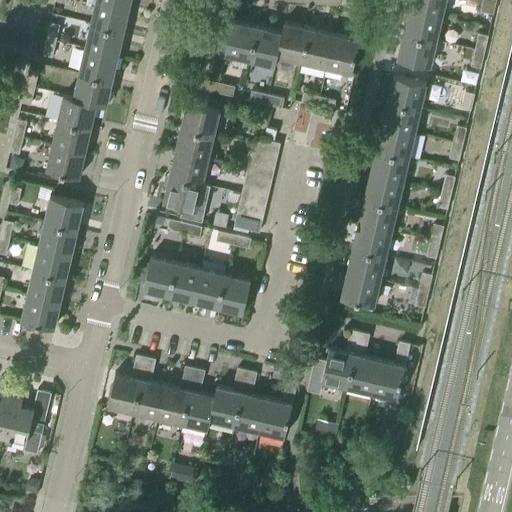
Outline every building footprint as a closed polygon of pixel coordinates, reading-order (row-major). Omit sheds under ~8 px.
[(127,29),(132,4),(114,0),(96,0),(92,21),(127,29)] [(443,13),(446,0),(411,0),(410,6),(443,13)] [(494,12),(497,0),(484,0),(482,9),(494,12)] [(437,38),(443,13),(410,6),(405,31),(437,38)] [(225,52),(233,19),(208,13),(201,46),(225,52)] [(250,58),(258,24),(233,19),(225,52),(250,58)] [(51,20),(47,37),(57,39),(61,22),(51,20)] [(121,53),(127,29),(92,21),(86,46),(121,53)] [(303,59),(311,27),(285,21),(283,30),(277,53),(279,54),(303,59)] [(277,53),(283,30),(258,24),(250,58),(276,64),(279,54),(277,53)] [(327,65),(335,32),(311,27),(303,59),(327,65)] [(431,65),(437,38),(405,31),(398,57),(431,65)] [(480,31),(475,48),(485,51),(489,35),(480,31)] [(361,38),(335,32),(327,65),(326,73),(341,77),(343,68),(353,71),(361,38)] [(54,55),(57,39),(47,37),(44,53),(54,55)] [(115,78),(121,53),(86,46),(81,70),(115,78)] [(482,66),(485,51),(475,48),(471,64),(482,66)] [(30,69),(26,85),(36,87),(40,71),(30,69)] [(108,105),(115,78),(81,70),(75,95),(75,96),(99,102),(99,103),(108,105)] [(394,73),(389,98),(421,106),(427,81),(394,73)] [(217,91),(219,81),(203,78),(201,87),(217,91)] [(235,85),(219,81),(217,91),(233,94),(235,85)] [(32,104),(36,87),(26,85),(22,101),(32,104)] [(266,102),(269,93),(253,89),(251,98),(266,102)] [(471,109),(476,92),(465,90),(461,106),(471,109)] [(318,105),(321,95),(304,91),(302,101),(318,105)] [(93,127),(99,103),(99,102),(75,96),(75,95),(66,93),(60,119),(93,127)] [(285,96),(269,93),(266,102),(282,106),(285,96)] [(337,99),(321,95),(318,105),(334,108),(337,99)] [(416,130),(421,106),(389,98),(383,122),(416,130)] [(188,100),(183,125),(215,132),(221,108),(188,100)] [(18,118),(14,134),(24,137),(28,121),(18,118)] [(88,151),(93,127),(60,119),(54,143),(88,151)] [(410,155),(416,130),(383,122),(377,147),(410,155)] [(457,124),(454,140),(464,142),(467,126),(457,124)] [(210,157),(215,132),(183,125),(177,149),(210,157)] [(268,126),(266,135),(275,137),(277,128),(268,126)] [(20,153),(24,137),(14,134),(10,150),(20,153)] [(256,136),(253,148),(279,154),(282,142),(256,136)] [(460,159),(464,142),(454,140),(450,156),(460,159)] [(82,177),(88,151),(54,143),(48,169),(82,177)] [(404,180),(410,155),(377,147),(371,171),(404,180)] [(276,166),(279,154),(253,148),(250,160),(276,166)] [(204,182),(210,157),(177,149),(171,174),(204,182)] [(272,179),(276,166),(250,160),(247,173),(272,179)] [(398,204),(404,180),(371,171),(365,196),(398,204)] [(269,192),(272,179),(247,173),(244,186),(269,192)] [(446,173),(442,189),(452,191),(456,175),(446,173)] [(204,182),(171,174),(165,200),(184,204),(182,214),(204,219),(212,184),(204,182)] [(23,188),(12,185),(9,201),(19,204),(23,188)] [(266,205),(269,192),(244,186),(241,199),(266,205)] [(448,208),(452,191),(442,189),(438,205),(448,208)] [(52,193),(46,218),(79,226),(85,201),(52,193)] [(392,229),(398,204),(365,196),(359,221),(392,229)] [(263,218),(266,205),(241,199),(238,212),(263,218)] [(260,231),(263,218),(238,212),(235,225),(260,231)] [(73,251),(79,226),(46,218),(40,243),(73,251)] [(185,231),(187,222),(171,218),(168,228),(185,231)] [(5,219),(1,236),(11,238),(15,222),(5,219)] [(386,254),(392,229),(359,221),(353,245),(386,254)] [(203,225),(187,222),(185,231),(201,235),(203,225)] [(434,222),(431,238),(440,241),(444,225),(434,222)] [(234,243),(236,233),(220,230),(218,239),(234,243)] [(252,237),(236,233),(234,243),(250,247),(252,237)] [(0,252),(7,254),(11,238),(1,236),(0,238),(0,252)] [(437,257),(440,241),(431,238),(427,254),(437,257)] [(67,276),(73,251),(40,243),(34,268),(67,276)] [(227,267),(231,247),(209,243),(205,262),(227,267)] [(380,278),(386,254),(353,245),(348,270),(380,278)] [(169,294),(177,260),(152,254),(144,288),(169,294)] [(194,299),(202,266),(177,260),(169,294),(194,299)] [(219,305),(227,272),(202,266),(194,299),(219,305)] [(61,301),(67,276),(34,268),(29,293),(61,301)] [(374,304),(380,278),(348,270),(341,296),(374,304)] [(423,271),(419,287),(429,289),(433,273),(423,271)] [(252,278),(227,272),(219,305),(243,311),(252,278)] [(425,306),(429,289),(419,287),(415,303),(425,306)] [(55,326),(61,301),(29,293),(23,318),(55,326)] [(347,385),(360,330),(350,328),(345,350),(329,346),(327,358),(315,356),(308,389),(320,392),(323,380),(347,385)] [(372,391),(379,358),(365,354),(370,332),(360,330),(347,385),(372,391)] [(394,361),(379,358),(372,391),(397,397),(410,342),(399,339),(394,361)] [(133,411),(147,356),(138,354),(132,376),(116,372),(108,405),(133,411)] [(158,416),(166,384),(152,380),(157,359),(147,356),(133,411),(158,416)] [(183,422),(196,368),(187,365),(181,387),(166,384),(158,416),(183,422)] [(235,424),(248,370),(239,367),(234,389),(218,385),(215,395),(210,418),(235,424)] [(210,418),(215,395),(201,392),(206,370),(196,368),(183,422),(208,428),(210,418)] [(259,429),(268,397),(253,393),(258,372),(248,370),(235,424),(259,429)] [(283,400),(268,397),(259,429),(285,435),(298,382),(288,379),(283,400)] [(47,410),(50,398),(51,391),(38,388),(33,407),(21,404),(22,397),(11,395),(1,434),(25,440),(23,448),(37,452),(47,410)] [(0,433),(1,434),(11,395),(0,392),(0,433)]
